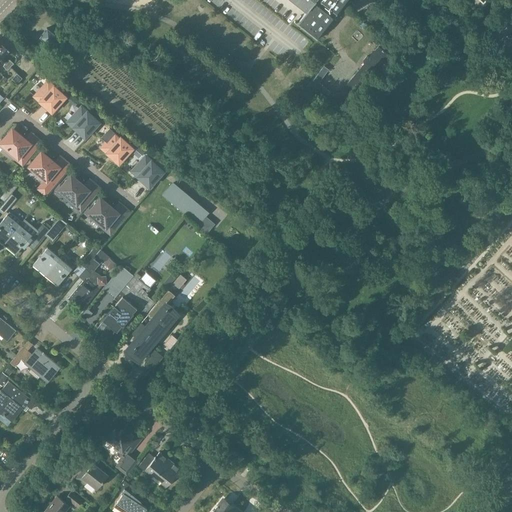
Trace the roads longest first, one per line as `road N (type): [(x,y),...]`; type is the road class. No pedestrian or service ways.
road 1 (residential): [(0,129),(16,110),(135,203)]
road 2 (residential): [(0,497),(98,367)]
road 3 (residential): [(221,466),(98,367)]
road 4 (residential): [(98,367),(0,286)]
